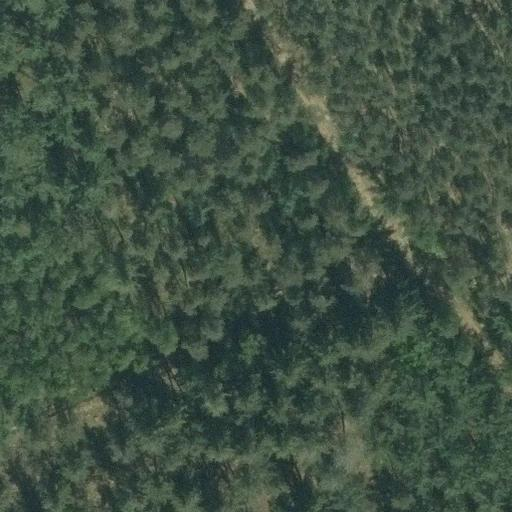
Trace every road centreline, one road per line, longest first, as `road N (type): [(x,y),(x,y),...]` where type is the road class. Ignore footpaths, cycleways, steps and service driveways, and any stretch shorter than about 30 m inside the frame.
road 1 (track): [(511,387),(241,0)]
road 2 (track): [(0,420),(407,243)]
